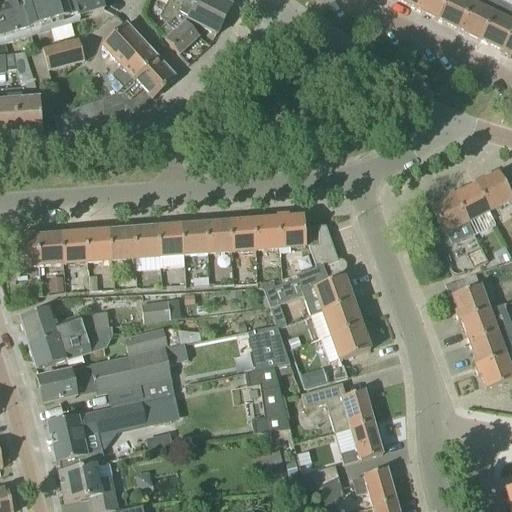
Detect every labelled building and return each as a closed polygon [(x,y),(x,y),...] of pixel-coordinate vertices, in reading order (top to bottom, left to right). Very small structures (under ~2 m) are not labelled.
[(18,0),(20,5),(0,11),(0,42),(103,11),(99,0),(18,0)] [(167,0),(168,1),(159,19),(167,28),(178,17),(181,12),(189,16),(197,0),(167,0)] [(178,17),(167,28),(172,34),(164,41),(178,57),(198,39),(189,29),(191,25),(215,37),(230,8),(215,0),(197,0),(189,16),(181,12),(178,17)] [(392,0),(393,1),(414,11),(419,0),(392,0)] [(419,0),(414,11),(435,21),(445,0),(419,0)] [(459,0),(445,0),(435,21),(457,32),(470,5),(459,0)] [(491,15),(478,42),(501,53),(511,31),(511,10),(499,4),(493,16),(491,15)] [(478,42),(491,15),(470,5),(457,32),(478,42)] [(155,59),(125,27),(101,48),(131,81),(155,59)] [(511,31),(501,53),(500,55),(509,60),(510,58),(511,58),(511,31)] [(77,43),(42,53),(48,73),(83,62),(77,43)] [(23,56),(11,58),(22,96),(34,93),(23,56)] [(101,101),(103,128),(121,127),(175,80),(155,59),(131,81),(113,98),(113,97),(101,101)] [(24,138),(40,137),(38,103),(21,104),(6,105),(5,95),(0,95),(0,140),(7,140),(24,138)] [(488,214),(511,202),(497,176),(483,183),(482,181),(474,185),(488,214)] [(488,214),(474,185),(473,186),(474,188),(453,199),(452,197),(451,197),(466,225),(472,236),(473,239),(495,228),(488,214)] [(466,225),(451,197),(443,201),(444,204),(430,211),(443,237),(445,236),(451,247),(472,236),(466,225)] [(280,251),(277,219),(276,219),(276,222),(253,224),(255,253),(280,251)] [(304,249),(304,248),(303,230),(302,220),(287,221),(286,219),(277,219),(280,251),(304,249)] [(255,253),(253,224),(229,226),(231,255),(255,253)] [(231,255),(229,226),(204,227),(207,257),(231,255)] [(207,257),(204,227),(181,229),(183,258),(207,257)] [(183,258),(181,229),(156,231),(158,260),(159,270),(183,269),(182,258),(183,258)] [(304,248),(308,248),(318,248),(317,229),(303,230),(304,248)] [(308,248),(316,271),(322,268),(325,276),(334,273),(333,271),(334,271),(338,273),(342,272),(344,269),(342,265),(341,264),(339,263),(337,264),(324,229),(317,229),(318,248),(308,248)] [(156,231),(132,233),(134,262),(158,260),(156,231)] [(132,233),(108,234),(111,264),(134,262),(132,233)] [(87,265),(111,264),(108,234),(85,236),(87,265)] [(61,238),(62,267),(87,265),(85,236),(61,238)] [(38,269),(36,240),(36,237),(25,238),(26,241),(10,242),(12,271),(38,269)] [(61,238),(36,240),(38,269),(62,267),(61,238)] [(487,265),(479,251),(465,257),(473,271),(487,265)] [(337,282),(334,273),(325,276),(322,268),(316,271),(297,278),(299,282),(262,295),(274,327),(276,331),(276,330),(286,327),(280,309),(303,300),(309,319),(313,318),(351,304),(343,280),(337,282)] [(458,324),(460,324),(487,313),(479,289),(475,277),(463,282),(467,293),(451,299),(456,313),(454,314),(458,324)] [(86,279),(88,294),(97,293),(96,278),(86,279)] [(140,307),(142,327),(168,323),(166,304),(140,307)] [(360,328),(351,304),(313,318),(321,343),(360,328)] [(17,321),(26,348),(58,338),(59,343),(74,339),(75,344),(84,341),(83,337),(93,334),(92,332),(95,331),(93,325),(92,325),(89,317),(79,320),(78,317),(55,325),(50,310),(17,321)] [(460,324),(468,347),(496,337),(487,313),(460,324)] [(369,353),(360,328),(321,343),(329,365),(338,362),(339,363),(369,353)] [(272,331),(246,336),(247,337),(254,373),(277,368),(289,366),(283,349),(277,331),(272,331)] [(166,352),(166,351),(162,332),(124,341),(128,360),(163,352),(166,352)] [(58,338),(26,348),(34,373),(98,352),(93,334),(83,337),(84,341),(75,344),(74,339),(59,343),(58,338)] [(503,334),(496,337),(468,347),(476,368),(503,358),(511,356),(503,334)] [(183,347),(166,351),(166,352),(163,352),(166,367),(186,362),(183,347)] [(171,391),(166,367),(163,352),(128,360),(89,369),(89,370),(36,381),(42,407),(75,400),(73,390),(92,386),(95,398),(107,396),(108,403),(110,412),(139,406),(173,399),(171,391)] [(511,382),(503,358),(476,368),(474,369),(477,379),(480,378),(485,393),(511,382)] [(255,438),(289,433),(274,373),(245,377),(246,389),(261,387),(266,425),(249,427),(250,438),(255,437),(255,438)] [(334,437),(349,432),(373,426),(364,394),(345,399),(341,386),(300,398),(304,412),(325,406),(334,437)] [(55,465),(86,459),(86,456),(98,454),(94,437),(143,425),(139,406),(110,412),(46,426),(55,465)] [(373,426),(349,432),(355,453),(340,457),(343,468),(382,457),(373,426)] [(289,433),(255,438),(257,447),(291,443),(289,433)] [(264,477),(283,473),(278,453),(260,457),(264,477)] [(295,474),(291,459),(290,456),(281,458),(286,477),(295,474)] [(114,511),(109,481),(97,484),(94,468),(57,476),(63,505),(83,501),(89,500),(91,511),(114,511)] [(321,488),(337,481),(333,469),(309,476),(315,494),(322,494),(321,488)] [(367,495),(371,510),(395,504),(386,472),(351,482),(356,498),(367,495)] [(315,494),(309,476),(299,477),(303,495),(315,494)] [(322,494),(324,511),(335,511),(334,505),(337,499),(342,497),(337,481),(321,488),(322,494)] [(0,511),(10,511),(6,491),(0,491),(0,511)]
